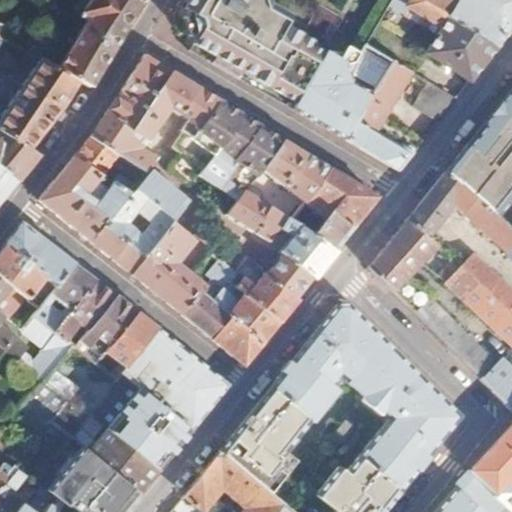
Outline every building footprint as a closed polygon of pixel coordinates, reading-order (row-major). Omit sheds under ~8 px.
[(91,0),(81,16),(89,21),(63,62),(59,68),(79,80),(90,86),(143,0),(91,0)] [(186,37),(195,43),(191,50),(293,109),(326,53),(328,50),(289,24),(293,18),(271,5),(269,0),(178,0),(178,2),(187,9),(183,16),(186,37)] [(435,20),(442,24),(425,52),(469,80),(498,43),(497,42),(425,0),(408,0),(405,5),(434,22),(435,20)] [(511,0),(425,0),(497,42),(511,22),(511,0)] [(339,61),(326,53),(293,109),(345,139),(362,110),(346,101),(351,92),(343,88),(339,96),(325,88),(330,78),(336,81),(346,64),(351,68),(347,73),(375,89),(391,61),(363,45),(359,53),(347,47),(339,61)] [(46,52),(41,59),(59,68),(63,62),(46,52)] [(164,144),(170,148),(183,131),(191,136),(218,100),(144,55),(121,89),(91,134),(143,172),(137,180),(127,193),(101,175),(73,156),(38,200),(181,314),(203,284),(191,274),(176,261),(192,240),(208,253),(236,274),(246,260),(255,267),(257,269),(263,260),(162,180),(170,170),(166,168),(153,159),(154,156),(141,146),(150,134),(155,128),(170,109),(177,114),(180,110),(189,116),(184,124),(175,117),(163,135),(159,141),(164,144)] [(59,68),(41,59),(0,117),(0,127),(31,148),(60,112),(79,80),(59,68)] [(375,89),(362,110),(345,139),(398,170),(423,138),(385,116),(403,86),(418,95),(413,104),(439,119),(454,100),(391,61),(375,89)] [(339,96),(343,88),(351,92),(346,101),(362,110),(375,89),(347,73),(351,68),(346,64),(336,81),(330,78),(325,88),(339,96)] [(511,86),(445,170),(496,216),(511,196),(511,86)] [(241,114),(218,100),(191,136),(183,131),(170,148),(177,153),(186,159),(198,143),(213,153),(219,144),(241,114)] [(257,124),(241,114),(219,144),(235,154),(257,124)] [(219,144),(213,153),(198,173),(223,191),(236,201),(246,187),(233,177),(243,164),(256,173),(281,139),(257,124),(235,154),(219,144)] [(0,164),(20,179),(40,154),(31,148),(0,127),(0,164)] [(163,135),(155,128),(150,134),(159,141),(163,135)] [(91,134),(73,156),(101,175),(112,162),(137,180),(143,172),(91,134)] [(327,168),(281,139),(256,173),(246,187),(236,201),(228,211),(253,229),(268,239),(278,226),(288,233),(277,248),(283,252),(265,275),(294,298),(312,275),(314,276),(335,250),(333,248),(312,234),(290,220),(295,213),(303,202),(327,168)] [(170,148),(164,144),(154,156),(153,159),(166,168),(177,153),(170,148)] [(186,159),(177,153),(166,168),(170,170),(175,174),(186,159)] [(0,198),(3,201),(20,179),(0,164),(0,198)] [(375,196),(327,168),(303,202),(324,217),(329,211),(351,225),(375,196)] [(511,230),(496,216),(445,170),(407,217),(426,235),(451,204),(504,252),(511,243),(511,230)] [(184,181),(180,186),(249,235),(253,229),(228,211),(215,202),(189,184),(184,181)] [(329,211),(324,217),(317,227),(312,234),(333,248),(351,225),(329,211)] [(295,213),(290,220),(312,234),(317,227),(295,213)] [(426,235),(407,217),(367,266),(482,378),(494,364),(408,277),(435,244),(426,235)] [(28,299),(44,279),(54,288),(73,265),(20,223),(0,247),(0,277),(12,287),(28,299)] [(208,253),(192,240),(176,261),(191,274),(208,253)] [(191,274),(203,284),(181,314),(243,363),(279,320),(231,279),(236,274),(208,253),(191,274)] [(450,259),(435,276),(511,347),(511,290),(487,268),(486,269),(468,253),(457,265),(450,259)] [(236,274),(231,279),(279,320),(295,299),(294,298),(265,275),(263,274),(255,284),(247,278),(255,267),(246,260),(236,274)] [(65,340),(77,325),(86,331),(113,297),(73,265),(54,288),(43,301),(38,307),(31,316),(65,340)] [(0,301),(12,287),(0,277),(0,301)] [(43,301),(37,295),(32,302),(38,307),(43,301)] [(134,314),(113,297),(86,331),(79,340),(88,346),(97,335),(109,345),(134,314)] [(0,309),(0,312),(6,316),(21,328),(22,327),(27,321),(5,303),(0,309)] [(377,511),(394,490),(437,440),(456,418),(347,305),(335,306),(247,414),(217,453),(279,504),(288,511),(377,511)] [(0,347),(3,350),(15,359),(20,352),(26,346),(0,325),(0,323),(6,316),(0,312),(0,347)] [(225,387),(134,314),(109,345),(96,363),(116,378),(121,371),(129,378),(148,393),(157,382),(166,390),(157,401),(191,428),(225,387)] [(22,327),(48,348),(36,363),(20,352),(15,359),(41,380),(70,344),(65,340),(31,316),(27,321),(22,327)] [(494,364),(482,378),(511,407),(511,371),(499,359),(494,364)] [(105,428),(157,471),(191,428),(129,378),(98,415),(94,420),(103,426),(105,428)] [(166,390),(157,382),(148,393),(157,401),(166,390)] [(90,416),(85,422),(98,432),(103,426),(94,420),(90,416)] [(511,419),(468,468),(494,493),(511,474),(511,419)] [(157,471),(105,428),(88,450),(106,465),(113,456),(121,463),(114,471),(140,492),(157,471)] [(40,434),(33,429),(11,457),(17,463),(40,434)] [(81,444),(45,488),(50,492),(57,497),(63,502),(71,508),(75,511),(123,511),(140,492),(114,471),(106,465),(88,450),(81,444)] [(202,511),(203,511),(221,490),(243,508),(239,511),(273,511),(279,504),(217,453),(183,496),(202,511)] [(121,463),(113,456),(106,465),(114,471),(121,463)] [(0,487),(17,467),(15,466),(16,465),(13,462),(10,467),(6,464),(4,464),(1,465),(0,466),(0,487)] [(23,472),(17,467),(0,487),(0,511),(12,511),(21,502),(23,500),(10,489),(23,472)] [(467,469),(455,483),(485,511),(499,511),(506,504),(494,493),(468,468),(467,469)] [(511,474),(494,493),(506,504),(511,510),(511,474)] [(38,482),(29,493),(41,503),(50,492),(45,488),(38,482)] [(485,511),(455,483),(429,511),(485,511)] [(33,511),(21,502),(12,511),(54,511),(63,502),(57,497),(52,503),(47,503),(39,511),(33,511)]
